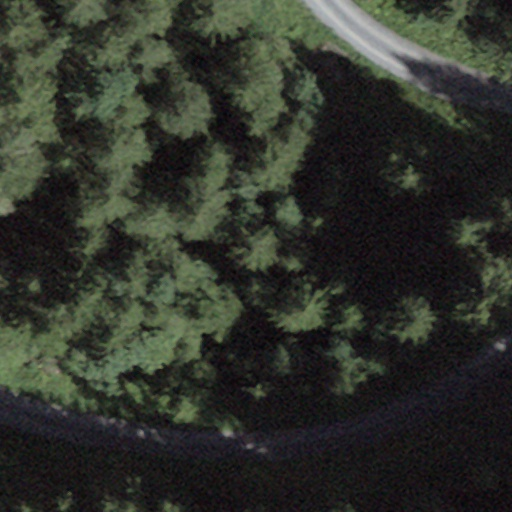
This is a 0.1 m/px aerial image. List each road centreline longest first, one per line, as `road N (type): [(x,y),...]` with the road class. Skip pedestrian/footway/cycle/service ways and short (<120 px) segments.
road 1 (track): [(0,407),(95,434),(309,442),(412,410),(511,349)]
road 2 (track): [(511,105),(371,50),(316,0)]
